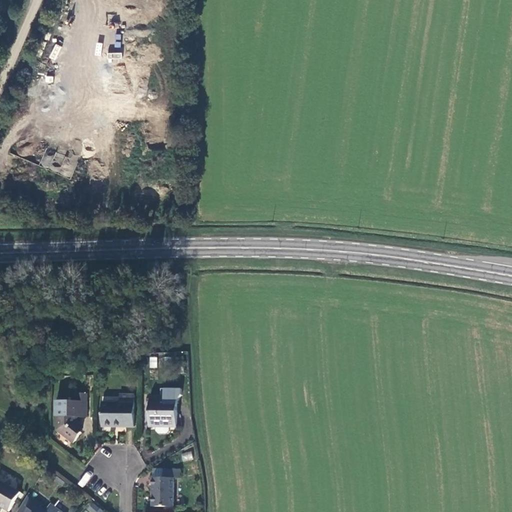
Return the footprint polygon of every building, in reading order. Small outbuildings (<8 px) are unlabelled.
[(51,42),(44,54),(54,60),(61,48),(51,42)] [(61,169),(64,156),(43,152),(41,165),(61,169)] [(167,392),(167,403),(177,403),(177,392),(167,392)] [(86,418),(86,403),(86,395),(77,394),(77,402),(56,402),(56,431),(73,443),(81,433),(79,432),(81,428),(76,424),(76,418),(86,418)] [(120,404),(100,404),(100,427),(112,427),(112,425),(124,425),(124,427),(133,427),(133,404),(133,396),(120,395),(120,404)] [(161,400),(149,400),(149,428),(156,428),(169,428),(176,428),(177,403),(167,403),(161,403),(161,400)] [(192,452),(181,453),(183,462),(193,460),(192,452)] [(152,478),(151,507),(173,507),(173,479),(179,479),(180,470),(162,470),(162,479),(152,478)] [(19,492),(0,481),(0,506),(8,511),(19,492)] [(41,505),(34,499),(23,511),(45,511),(39,507),(41,505)] [(86,509),(89,511),(103,511),(104,511),(92,502),(86,509)]
